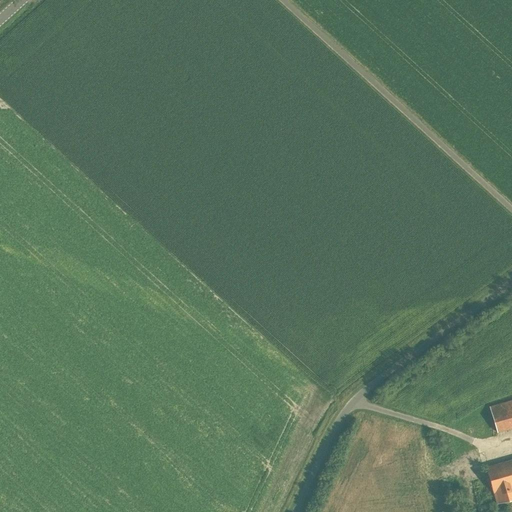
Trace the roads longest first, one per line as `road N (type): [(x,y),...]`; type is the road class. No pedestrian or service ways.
road 1 (unclassified): [(511,283),(354,403),(296,511)]
road 2 (unclassified): [(283,0),(511,211)]
